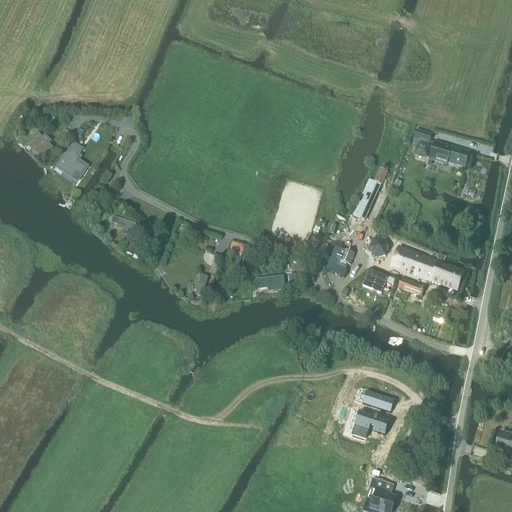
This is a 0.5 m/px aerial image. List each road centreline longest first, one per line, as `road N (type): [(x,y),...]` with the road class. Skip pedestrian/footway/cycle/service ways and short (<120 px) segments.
road 1 (track): [(0,326),(141,398),(217,420),(270,380),(357,373),(396,382),(433,418),(460,423)]
road 2 (unclassified): [(447,511),(511,190)]
